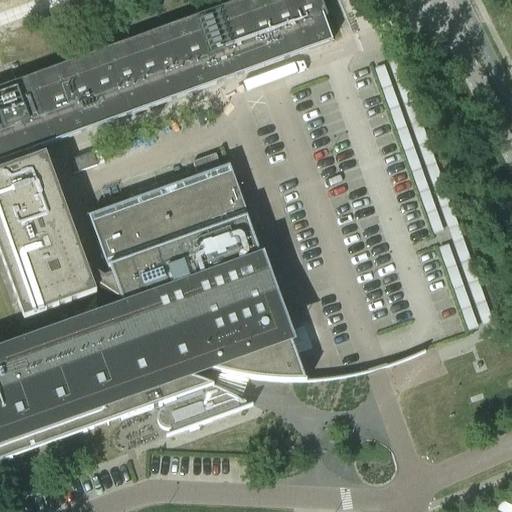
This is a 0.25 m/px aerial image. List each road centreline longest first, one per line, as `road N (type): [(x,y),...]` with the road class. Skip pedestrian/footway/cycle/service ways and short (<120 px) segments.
road 1 (unclassified): [(94,511),(151,493),(344,499)]
road 2 (unclassified): [(511,153),(436,0)]
road 3 (unclassified): [(511,443),(415,487),(409,502)]
